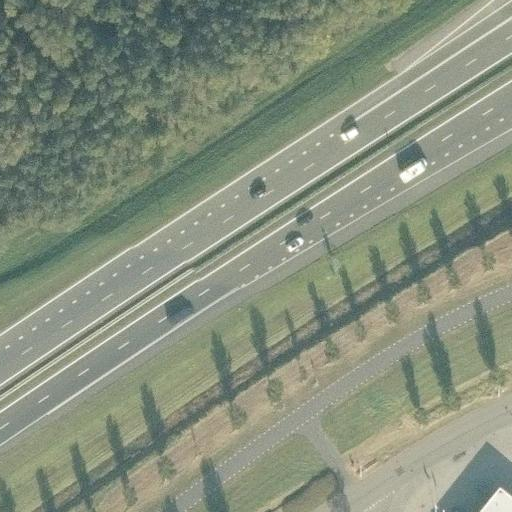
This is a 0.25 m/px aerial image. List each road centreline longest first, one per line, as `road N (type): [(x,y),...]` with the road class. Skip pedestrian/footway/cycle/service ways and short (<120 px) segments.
road 1 (trunk): [(0,430),(511,95)]
road 2 (trunk): [(377,122),(0,370)]
road 3 (unclassified): [(359,501),(301,417),(426,337),(511,296)]
road 4 (unclassified): [(359,501),(511,410)]
road 5 (trunk): [(511,16),(377,122)]
road 6 (motorway): [(511,35),(377,122)]
